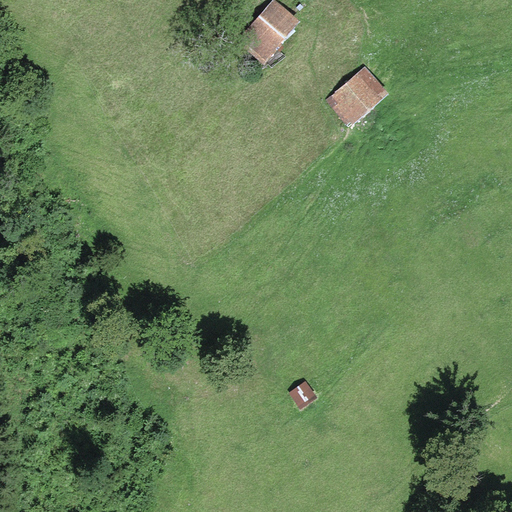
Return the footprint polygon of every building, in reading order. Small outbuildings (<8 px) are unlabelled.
[(295,21),(276,4),(245,38),(249,42),(246,45),(263,60),(274,47),(272,45),(295,21)] [(363,72),(357,78),(375,98),(381,93),(363,72)] [(365,107),(375,98),(357,78),(347,87),(365,107)] [(352,118),(365,107),(347,87),(334,98),(352,118)] [(302,410),(320,398),(308,379),(289,392),(302,410)]
